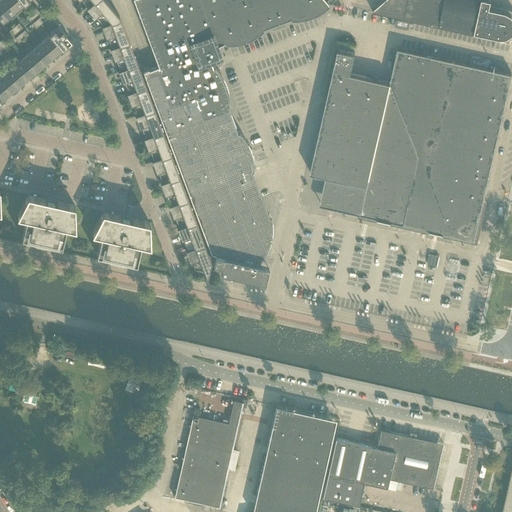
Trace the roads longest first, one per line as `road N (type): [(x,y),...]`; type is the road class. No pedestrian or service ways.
road 1 (unclassified): [(0,243),(508,353)]
road 2 (tertiary): [(480,432),(0,316)]
road 3 (unknown): [(182,360),(161,460),(164,511)]
road 4 (residential): [(128,151),(105,156),(0,131)]
road 5 (unknown): [(233,511),(270,385)]
road 6 (residential): [(128,151),(172,266)]
